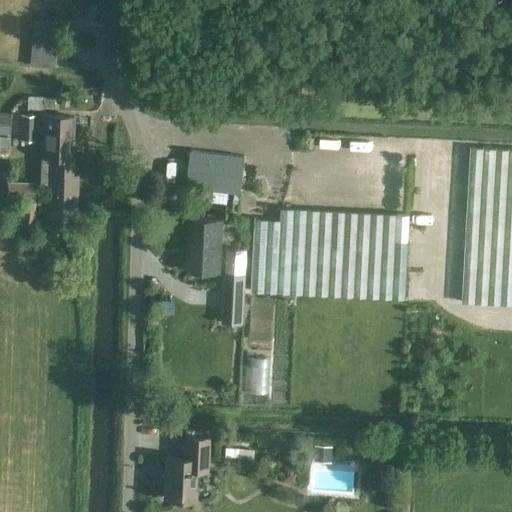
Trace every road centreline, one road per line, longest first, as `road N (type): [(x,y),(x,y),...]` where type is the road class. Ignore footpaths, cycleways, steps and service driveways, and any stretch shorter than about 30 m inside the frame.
road 1 (unclassified): [(127,511),(140,168),(136,127),(105,58),(104,0)]
road 2 (track): [(511,429),(131,413)]
